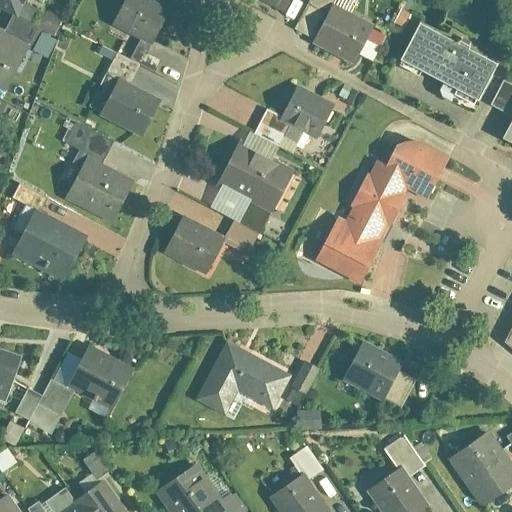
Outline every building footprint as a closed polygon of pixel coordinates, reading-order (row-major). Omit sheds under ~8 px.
[(122,0),(107,30),(149,49),(171,9),(155,0),(122,0)] [(265,0),(284,10),(289,0),(265,0)] [(327,4),(307,38),(354,63),(374,28),(327,4)] [(0,85),(11,90),(40,28),(0,10),(0,85)] [(414,24),(393,63),(475,106),(496,65),(414,24)] [(100,118),(143,137),(163,97),(121,76),(100,118)] [(511,80),(504,77),(489,105),(508,114),(496,140),(511,148),(511,80)] [(275,120),(317,141),(334,106),(292,85),(275,120)] [(316,260),(364,284),(386,240),(381,237),(404,192),(424,202),(444,161),(398,137),(382,167),(373,162),(345,219),(338,216),(316,260)] [(209,208),(261,234),(296,169),(242,141),(209,208)] [(135,180),(87,155),(63,199),(113,225),(135,180)] [(11,253),(64,279),(88,237),(35,209),(11,253)] [(166,250),(209,274),(226,243),(183,217),(166,250)] [(406,362),(362,339),(342,378),(385,401),(399,374),(406,362)] [(292,375),(227,342),(197,400),(230,416),(240,396),(275,415),(280,401),(292,375)] [(138,370),(88,344),(67,384),(78,390),(114,409),(138,370)] [(23,357),(0,348),(0,400),(9,404),(23,357)] [(299,364),(280,401),(297,409),(318,373),(299,364)] [(399,374),(385,401),(399,409),(414,382),(399,374)] [(40,410),(62,420),(78,390),(53,379),(40,410)] [(511,465),(487,431),(445,458),(479,506),(511,484),(511,465)] [(402,467),(409,477),(424,467),(406,439),(384,453),(396,470),(402,467)] [(303,474),(309,483),(323,474),(308,449),(289,461),(299,477),(303,474)] [(212,457),(155,491),(167,511),(243,511),(246,511),(212,457)] [(396,470),(363,491),(377,511),(417,511),(428,506),(409,477),(402,467),(396,470)] [(299,477),(268,497),(279,511),(327,511),(309,483),(303,474),(299,477)] [(126,511),(104,481),(57,511),(126,511)] [(18,511),(5,493),(0,496),(0,511),(18,511)]
